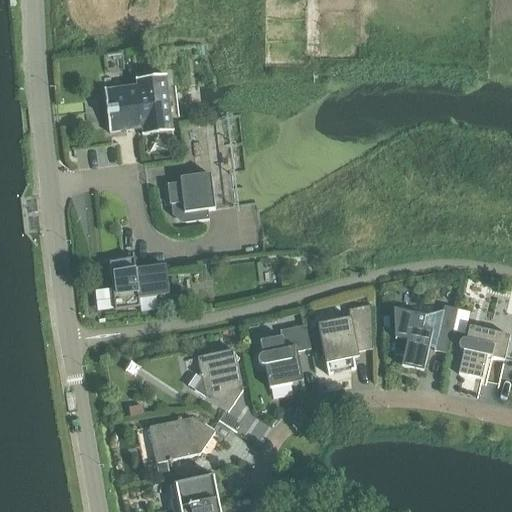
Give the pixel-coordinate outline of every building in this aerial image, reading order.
[(136,80),(137,86),(105,90),(110,134),(142,131),(143,137),(174,133),(167,77),(136,80)] [(171,205),(172,213),(186,224),(210,222),(209,212),(216,211),(211,175),(181,179),(181,184),(168,185),(170,206),(171,205)] [(115,311),(140,308),(141,314),(158,312),(157,298),(170,296),(166,267),(136,271),(135,260),(110,263),(115,311)] [(351,319),(318,325),(329,376),(356,371),(353,354),(373,350),(372,306),(349,311),(351,319)] [(449,355),(459,310),(445,307),(444,311),(426,317),(394,310),(396,340),(397,340),(397,339),(408,341),(402,367),(424,372),(430,346),(435,347),(435,351),(449,355)] [(283,338),(260,342),(263,355),(260,357),(258,360),(259,364),(262,366),(265,367),(270,389),(293,385),(291,377),(302,375),(298,353),(311,350),(306,326),(281,331),(283,338)] [(492,359),(505,362),(511,337),(470,327),(467,340),(463,341),(460,343),(459,346),(461,350),(464,352),(459,375),(482,380),(488,357),(492,358),(492,359)] [(198,359),(202,374),(200,377),(203,379),(195,391),(229,414),(243,392),(235,352),(198,359)] [(144,406),(130,409),(132,418),(145,416),(144,406)] [(194,419),(150,428),(161,480),(174,478),(171,465),(174,461),(201,456),(215,434),(194,419)] [(171,500),(173,511),(219,502),(214,479),(216,478),(215,477),(171,486),(174,499),(171,500)] [(221,511),(219,502),(173,511),(221,511)]
